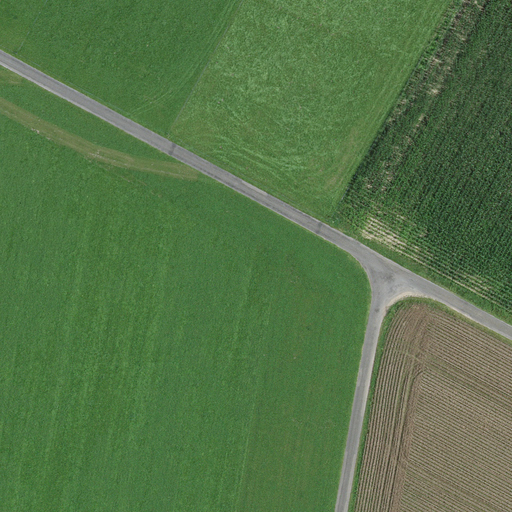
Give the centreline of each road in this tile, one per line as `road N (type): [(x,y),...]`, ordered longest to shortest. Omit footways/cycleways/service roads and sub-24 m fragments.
road 1 (track): [(389,269),(0,52)]
road 2 (track): [(341,511),(389,269)]
road 3 (track): [(511,335),(389,269)]
